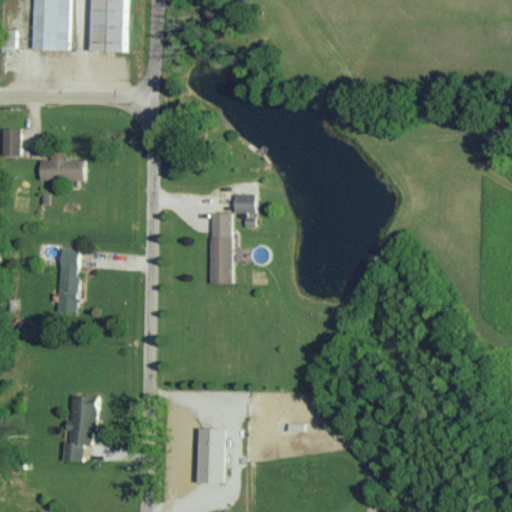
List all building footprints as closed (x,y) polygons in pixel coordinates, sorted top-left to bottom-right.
[(73,0),(61,0),(37,0),(36,48),(72,49),(73,0)] [(131,0),(120,0),(96,0),(96,51),(131,52),(131,0)] [(7,154),(24,154),(24,127),(6,127),(7,154)] [(45,159),(44,178),(87,179),(88,159),(72,158),(72,153),(55,153),(54,159),(45,159)] [(238,210),(259,211),(259,193),(238,193),(238,210)] [(215,211),(214,281),(236,282),(236,211),(215,211)] [(63,292),(57,292),(56,299),(62,300),(62,310),(80,311),(83,248),(65,247),(63,292)] [(68,459),(87,460),(87,443),(99,443),(101,394),(76,393),(75,419),(73,419),(72,440),(68,440),(68,459)] [(232,427),(205,426),(204,481),(231,482),(232,427)]
